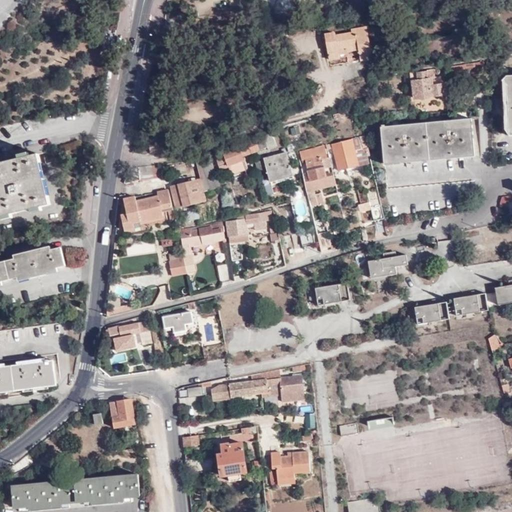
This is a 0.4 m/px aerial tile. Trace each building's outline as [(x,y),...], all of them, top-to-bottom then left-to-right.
[(358,46),(359,50),(360,59),(372,58),(366,27),(351,29),(352,33),(335,35),(335,32),(324,34),(329,58),(339,57),(338,54),(338,49),(358,46)] [(417,72),(409,73),(410,80),(412,80),(415,97),(443,92),(441,76),(435,77),(433,69),(426,70),(426,71),(417,73),(417,72)] [(405,125),(381,127),(384,164),(474,155),(471,118),(448,120),(405,125)] [(292,135),(300,134),(299,127),(291,128),(292,135)] [(214,154),(219,170),(228,167),(228,165),(245,159),(243,155),(258,150),(258,149),(266,146),(267,149),(275,147),(270,133),(231,146),(232,148),(214,154)] [(168,135),(148,138),(150,152),(170,150),(168,135)] [(332,147),(338,170),(357,165),(354,151),(362,149),(359,137),(326,145),(326,149),(327,149),(332,147)] [(324,146),(299,152),(301,159),(305,158),(310,180),(325,176),(321,159),(327,157),(324,146)] [(52,148),(42,150),(45,161),(55,159),(52,148)] [(354,151),(357,165),(369,162),(365,148),(362,149),(354,151)] [(10,159),(0,161),(0,214),(51,202),(38,151),(10,159)] [(255,161),(256,168),(266,165),(270,180),(292,174),(286,151),(264,156),(265,158),(255,161)] [(211,154),(207,155),(221,187),(211,154)] [(207,155),(199,157),(195,157),(200,177),(203,192),(221,187),(207,155)] [(166,162),(137,167),(140,180),(168,174),(166,162)] [(200,177),(171,184),(176,207),(205,200),(203,192),(200,177)] [(134,196),(125,198),(128,215),(121,216),(124,229),(139,225),(139,222),(163,216),(161,209),(172,207),(168,188),(154,192),(155,198),(135,202),(134,196)] [(312,208),(325,204),(321,193),(309,197),(312,208)] [(511,194),(503,196),(501,201),(501,205),(506,204),(505,200),(511,199),(511,194)] [(373,221),(383,219),(380,205),(370,207),(373,221)] [(241,219),(227,221),(233,259),(241,258),(239,241),(248,239),(246,223),(273,218),(271,210),(258,212),(258,214),(240,216),(241,219)] [(313,220),(316,233),(327,230),(324,217),(313,220)] [(225,238),(222,219),(214,221),(179,229),(179,232),(199,228),(199,227),(219,224),(221,238),(225,238)] [(269,222),(248,224),(249,233),(269,231),(269,222)] [(203,241),(221,238),(219,224),(199,227),(199,228),(179,232),(182,243),(188,242),(189,245),(190,244),(204,242),(203,241)] [(278,240),(276,226),(269,227),(271,241),(278,240)] [(311,227),(299,231),(302,244),(315,241),(311,227)] [(184,254),(192,252),(190,244),(189,245),(188,242),(182,243),(184,254)] [(222,245),(214,246),(217,261),(225,259),(222,245)] [(0,281),(63,266),(59,249),(50,251),(49,247),(30,252),(13,256),(13,259),(0,262),(0,281)] [(182,254),(186,272),(196,269),(192,252),(184,254),(182,254)] [(172,275),(186,272),(182,254),(180,255),(180,258),(169,260),(172,275)] [(371,277),(397,273),(396,266),(408,264),(407,254),(369,260),(371,277)] [(219,280),(228,280),(227,264),(218,265),(219,280)] [(317,305),(350,300),(347,283),(315,288),(317,299),(317,305)] [(498,304),(511,301),(511,284),(495,287),(498,304)] [(160,286),(161,298),(168,297),(167,285),(160,286)] [(464,314),(489,309),(487,293),(454,298),(457,314),(464,314)] [(279,309),(294,308),(294,300),(279,300),(279,309)] [(418,323),(450,318),(448,301),(416,306),(418,317),(418,323)] [(113,309),(114,315),(134,310),(132,304),(113,309)] [(175,332),(187,330),(188,332),(189,332),(195,325),(192,311),(164,316),(166,327),(174,326),(175,332)] [(154,343),(150,321),(122,326),(122,325),(113,327),(112,328),(110,329),(110,332),(113,332),(113,336),(124,334),(125,336),(143,332),(146,344),(154,343)] [(489,340),(493,352),(506,348),(506,346),(504,344),(501,342),(497,336),(489,340)] [(229,358),(226,343),(203,346),(206,362),(229,358)] [(140,356),(130,356),(131,365),(141,364),(140,356)] [(0,392),(56,385),(53,361),(48,362),(48,360),(43,361),(43,359),(16,363),(17,366),(2,368),(2,365),(0,364),(0,392)] [(266,391),(260,392),(261,396),(303,391),(301,375),(264,380),(266,391)] [(264,380),(264,379),(219,386),(212,390),(213,400),(232,398),(232,396),(260,392),(266,391),(264,380)] [(204,396),(203,387),(203,386),(188,388),(190,397),(204,396)] [(111,404),(115,427),(136,423),(133,407),(136,406),(135,398),(111,404)] [(104,424),(100,404),(93,405),(96,425),(104,424)] [(311,407),(301,408),(303,423),(313,421),(311,407)] [(369,422),(370,436),(394,434),(393,420),(369,422)] [(341,435),(359,432),(357,423),(340,426),(341,435)] [(251,434),(259,433),(258,426),(250,427),(251,434)] [(311,434),(302,437),(303,442),(312,439),(311,434)] [(199,435),(183,437),(185,447),(200,445),(199,435)] [(359,437),(344,439),(346,456),(361,454),(359,437)] [(241,443),(222,446),(223,454),(218,455),(222,476),(228,475),(230,481),(241,480),(240,473),(247,472),(241,443)] [(307,452),(292,453),(292,457),(287,457),(280,458),(279,453),(270,454),(272,471),(276,470),(276,473),(277,480),(294,478),(294,474),(310,472),(307,452)] [(140,495),(138,474),(13,487),(14,507),(31,506),(31,509),(62,506),(62,503),(94,500),(94,502),(125,499),(125,496),(140,495)] [(380,511),(378,497),(347,502),(348,511),(380,511)]
